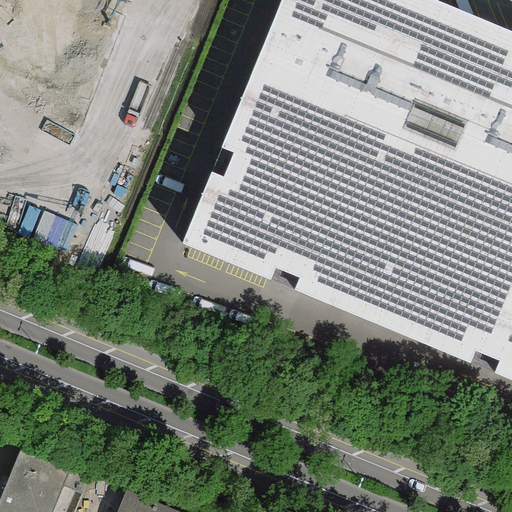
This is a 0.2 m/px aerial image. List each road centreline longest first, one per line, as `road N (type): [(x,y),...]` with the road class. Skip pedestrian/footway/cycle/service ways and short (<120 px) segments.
road 1 (secondary): [(498,511),(0,306)]
road 2 (secondary): [(0,355),(380,511)]
